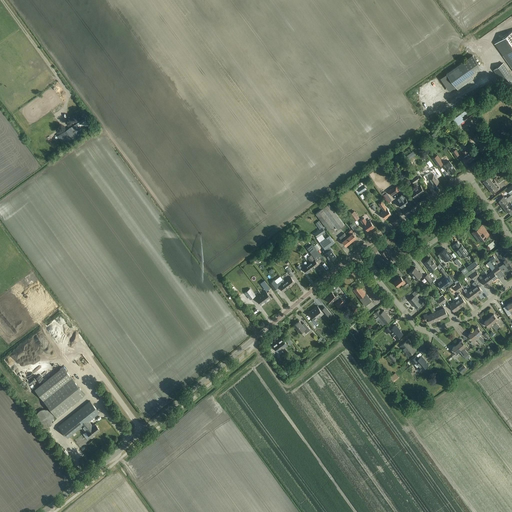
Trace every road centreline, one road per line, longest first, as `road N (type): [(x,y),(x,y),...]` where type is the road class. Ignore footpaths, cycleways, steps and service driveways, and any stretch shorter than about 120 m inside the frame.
road 1 (tertiary): [(44,511),(355,253)]
road 2 (residential): [(511,282),(478,310),(426,331),(377,279)]
road 3 (tertiary): [(355,253),(467,174)]
road 4 (residential): [(377,279),(488,204)]
